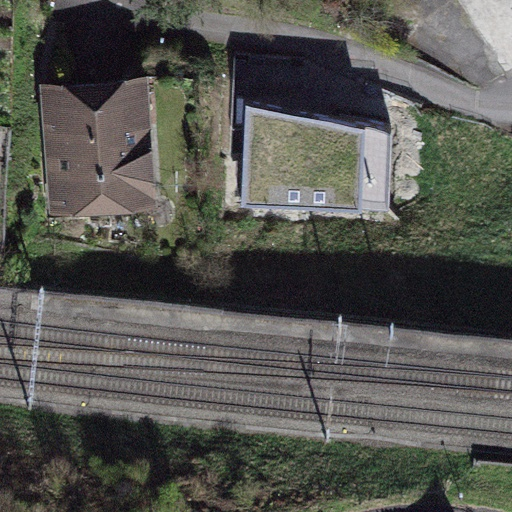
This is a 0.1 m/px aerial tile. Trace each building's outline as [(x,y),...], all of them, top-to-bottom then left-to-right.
[(511,0),(457,0),(504,77),(511,71),(511,0)] [(418,27),(370,2),(357,27),(405,52),(418,27)] [(141,83),(50,89),(58,205),(149,198),(141,83)] [(306,203),(308,110),(245,99),(242,201),(306,203)] [(308,110),(306,203),(390,206),(392,127),(308,110)]
